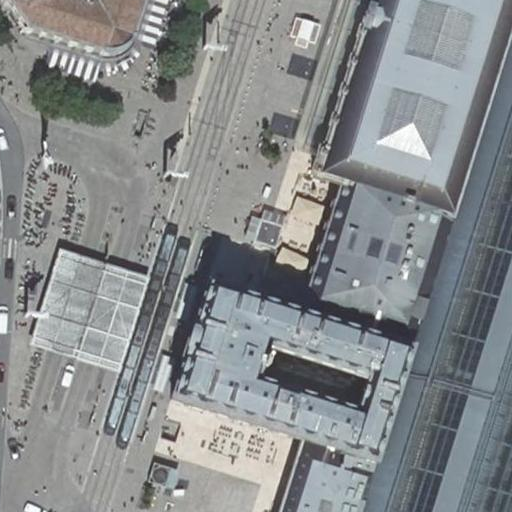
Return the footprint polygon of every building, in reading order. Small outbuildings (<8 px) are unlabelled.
[(130,41),(143,0),(11,0),(4,3),(25,34),(100,57),(101,58),(102,59),(104,59),(107,59),(109,59),(112,58),(116,57),(119,56),(121,54),(124,52),(126,50),(128,48),(130,44),(130,41)] [(511,511),(511,0),(368,0),(363,20),(335,108),(321,153),(318,152),(310,173),(336,181),(293,313),(206,286),(194,327),(192,327),(189,336),(191,337),(186,353),(184,353),(181,361),(184,362),(170,402),(199,411),(220,417),(301,442),(281,505),(279,511),(511,511)] [(282,227),(259,220),(252,242),(275,250),(282,227)] [(118,375),(148,280),(143,278),(130,274),(116,270),(84,261),(50,250),(20,346),(54,356),(69,360),(86,366),(100,370),(113,374),(118,375)] [(165,484),(167,478),(167,477),(164,471),(158,469),(155,470),(151,473),(150,479),(153,485),(159,487),(165,484)]
